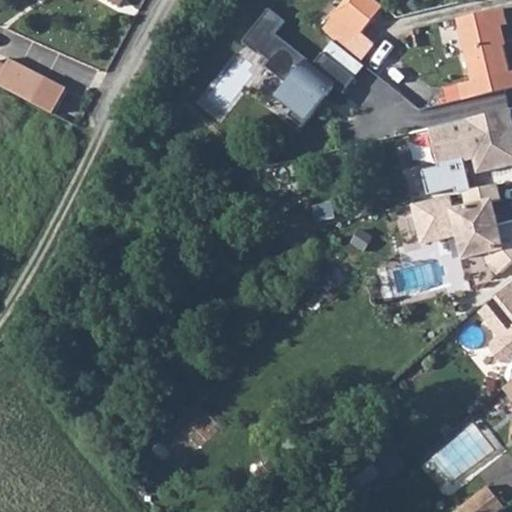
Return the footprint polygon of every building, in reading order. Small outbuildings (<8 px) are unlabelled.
[(383,2),(380,0),(339,0),(331,10),(360,32),(383,2)] [(343,89),(356,73),(324,49),(312,63),(305,59),(308,55),(275,30),(284,17),(268,5),(242,39),(258,51),(260,49),(271,58),(266,64),(288,80),(279,92),(295,104),(288,113),(303,124),(335,83),(343,89)] [(456,79),(460,95),(511,82),(511,65),(507,67),(496,22),(503,21),(500,6),(455,16),(469,76),(456,79)] [(381,72),(390,59),(376,49),(367,63),(381,72)] [(12,61),(0,87),(61,116),(72,90),(12,61)] [(511,152),(511,127),(504,98),(482,103),(424,118),(434,157),(469,148),(473,162),(511,152)] [(446,185),(409,195),(418,234),(454,225),(460,250),(482,244),(494,241),(496,246),(506,257),(511,250),(511,211),(493,216),(490,205),(486,206),(483,193),(494,190),(490,173),(459,181),(463,197),(450,200),(446,185)] [(494,241),(482,244),(484,253),(496,266),(506,257),(496,246),(494,241)] [(511,374),(511,373),(511,272),(477,305),(498,329),(491,335),(490,344),(501,355),(510,356),(506,369),(511,374)] [(498,417),(511,400),(511,394),(503,387),(486,408),(498,417)] [(371,492),(410,464),(399,448),(360,476),(371,492)] [(458,507),(462,511),(494,511),(510,498),(492,477),(458,507)]
